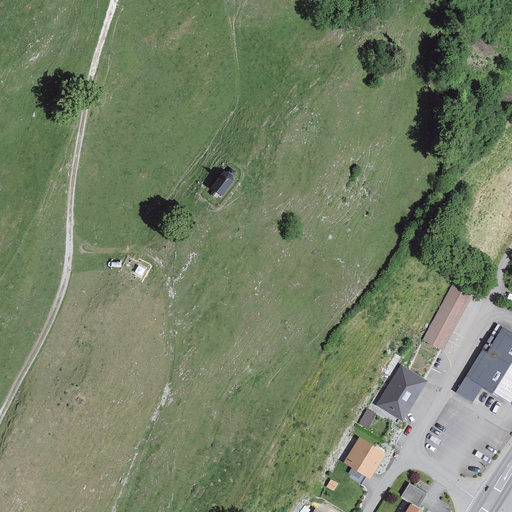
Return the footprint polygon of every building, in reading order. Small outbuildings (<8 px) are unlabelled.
[(224,172),(213,187),(223,194),(234,179),(232,175),(235,171),(232,168),(228,172),(224,172)] [(469,296),(450,287),(424,341),(442,350),(469,296)] [(511,404),(511,333),(503,328),(487,354),(482,351),(456,393),(471,402),(481,386),(511,405),(511,404)] [(408,423),(430,383),(400,367),(378,407),(408,423)] [(367,408),(360,422),(369,427),(376,412),(367,408)] [(389,454),(361,438),(346,462),(374,479),(389,454)] [(404,497),(422,507),(428,495),(411,485),(404,497)]
